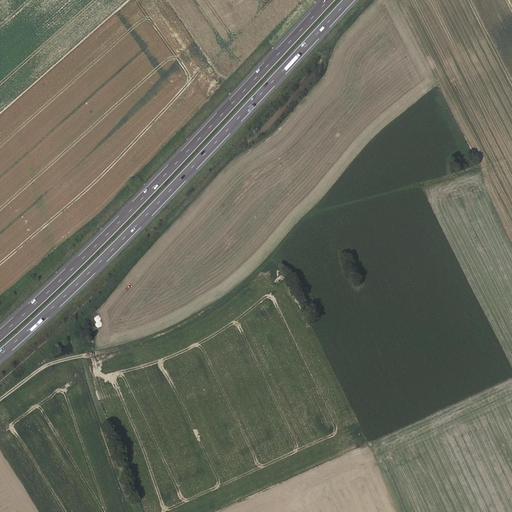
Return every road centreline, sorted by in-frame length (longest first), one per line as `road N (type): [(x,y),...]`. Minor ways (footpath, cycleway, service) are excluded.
road 1 (track): [(511,155),(311,214),(198,316),(161,335),(46,364),(0,398)]
road 2 (motorway): [(0,356),(349,0)]
road 3 (motorway): [(327,0),(0,336)]
